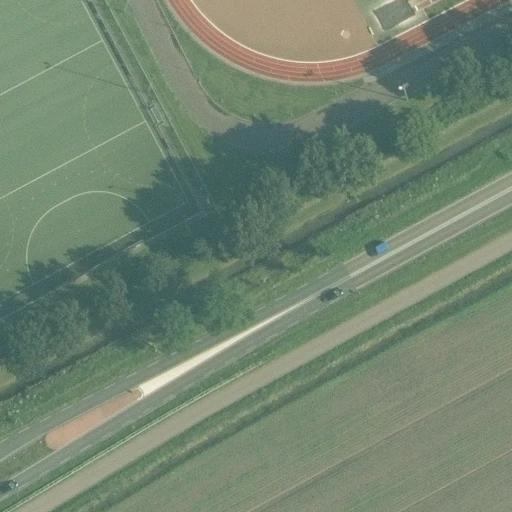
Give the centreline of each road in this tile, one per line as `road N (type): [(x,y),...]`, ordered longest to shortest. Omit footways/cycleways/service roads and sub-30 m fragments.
road 1 (unclassified): [(511,240),(18,511)]
road 2 (trunk): [(511,190),(243,335)]
road 3 (trunk): [(0,491),(243,335)]
road 4 (trunk): [(243,335),(0,450)]
